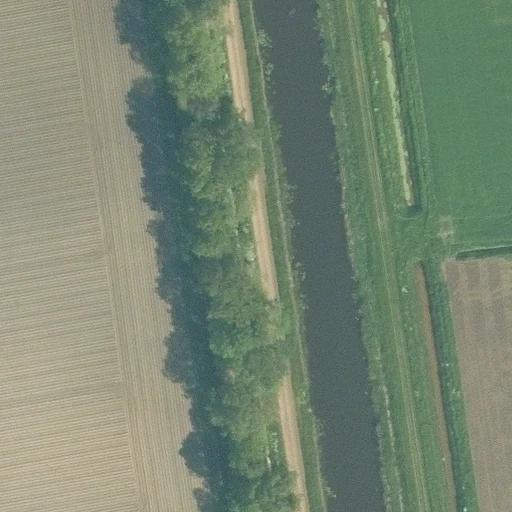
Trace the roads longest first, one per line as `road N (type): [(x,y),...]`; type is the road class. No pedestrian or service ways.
road 1 (track): [(346,0),(421,511)]
road 2 (track): [(302,511),(228,0)]
